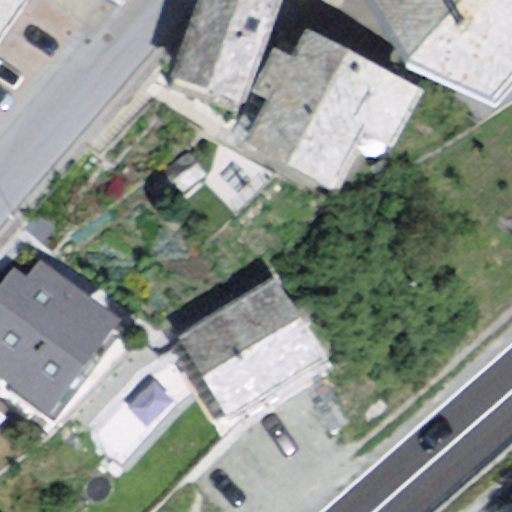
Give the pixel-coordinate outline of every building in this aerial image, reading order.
[(0,0),(0,62),(41,0),(0,0)] [(243,113),(282,0),(202,0),(188,41),(168,84),(201,98),(243,113)] [(511,76),(511,0),(332,0),(341,14),(410,63),(492,98),(511,76)] [(415,92),(308,29),(287,64),(240,143),(330,196),(366,135),(383,146),(415,92)] [(129,318),(38,255),(0,309),(0,379),(59,420),(129,318)] [(320,359),(266,279),(177,338),(232,418),(320,359)]
